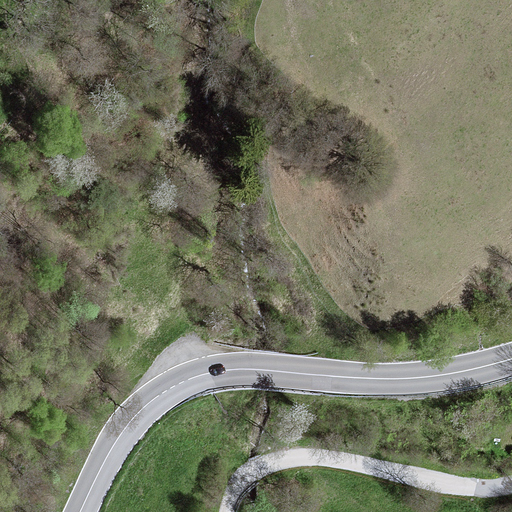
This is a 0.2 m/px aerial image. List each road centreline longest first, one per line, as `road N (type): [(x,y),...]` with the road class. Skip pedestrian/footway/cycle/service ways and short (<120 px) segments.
road 1 (secondary): [(511,358),(416,377),(242,368),(182,381),(135,414),(80,511)]
road 2 (residential): [(227,511),(231,490),(252,471),(283,462),(477,494),(511,491)]
